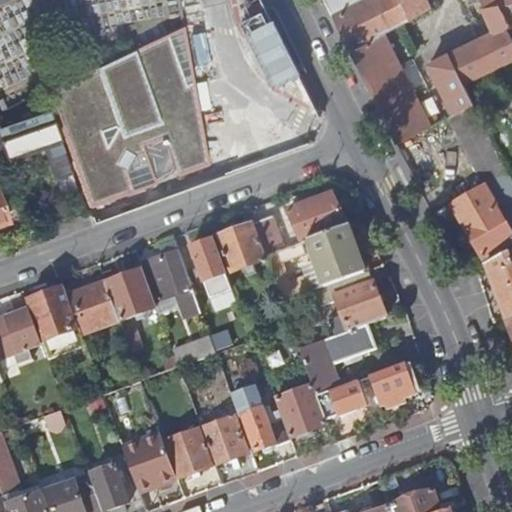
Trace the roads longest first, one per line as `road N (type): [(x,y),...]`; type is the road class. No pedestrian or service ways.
road 1 (residential): [(360,143),(0,274)]
road 2 (residential): [(360,143),(431,283),(482,420)]
road 3 (residential): [(482,420),(228,511)]
road 4 (unknown): [(347,116),(311,110),(251,75),(233,43),(226,0)]
road 5 (residential): [(288,0),(360,143)]
